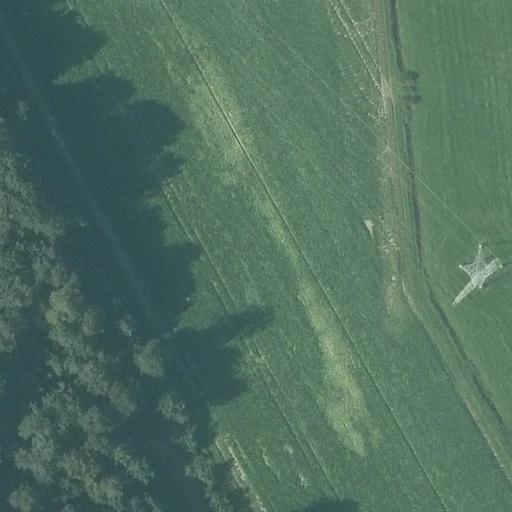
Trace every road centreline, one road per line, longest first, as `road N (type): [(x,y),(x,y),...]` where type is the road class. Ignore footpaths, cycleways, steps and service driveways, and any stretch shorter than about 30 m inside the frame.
road 1 (track): [(0,128),(202,511)]
road 2 (track): [(33,511),(156,436)]
